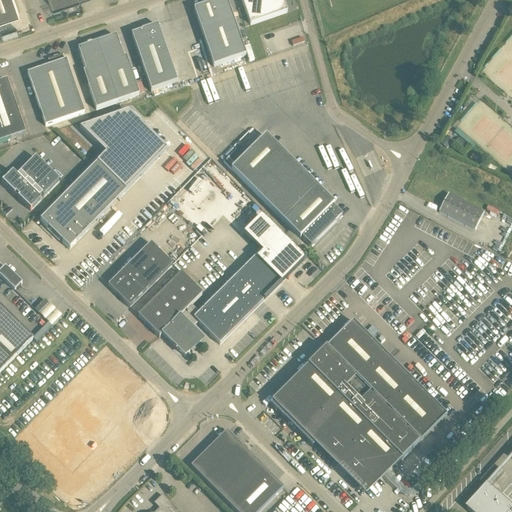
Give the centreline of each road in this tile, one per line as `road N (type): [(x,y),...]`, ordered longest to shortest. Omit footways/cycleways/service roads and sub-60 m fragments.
road 1 (unclassified): [(218,393),(356,253),(409,163)]
road 2 (unclassified): [(193,418),(0,228)]
road 3 (unclassified): [(409,163),(334,115),(304,0)]
road 4 (unclassified): [(409,163),(498,0)]
road 5 (unclassified): [(336,511),(218,393)]
road 6 (unclassified): [(0,52),(152,0)]
road 7 (unknown): [(310,302),(238,238),(217,233),(198,262)]
road 8 (residential): [(422,511),(511,411)]
road 9 (unclassified): [(98,511),(193,418)]
